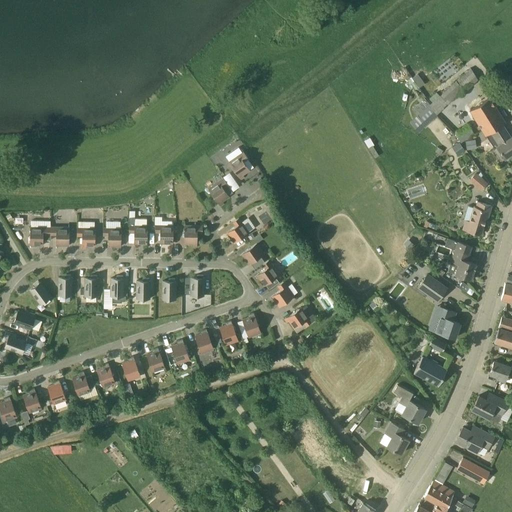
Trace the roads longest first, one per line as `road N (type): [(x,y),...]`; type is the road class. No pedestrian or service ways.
road 1 (residential): [(391,511),(451,412),(511,221)]
road 2 (residential): [(0,382),(255,296)]
road 3 (residential): [(225,263),(37,263),(13,280),(0,311)]
road 4 (track): [(403,492),(284,367)]
